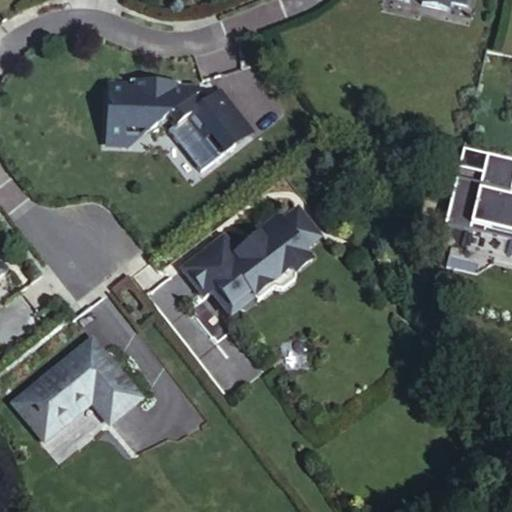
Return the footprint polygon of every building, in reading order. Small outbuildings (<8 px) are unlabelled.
[(191,101),(197,96),(164,94),(164,86),(134,84),(134,92),(106,91),(104,153),(135,154),(135,134),(148,134),(166,120),(173,129),(166,134),(198,176),(247,138),(215,96),(197,110),(191,101)] [(511,163),(486,158),(479,188),(454,182),(444,229),(469,235),(470,230),(511,240),(511,203),(509,203),(511,188),(511,163)] [(209,296),(214,292),(229,312),(248,297),(253,303),(255,306),(272,292),(279,293),(291,284),(292,277),(288,271),(304,258),(300,254),(318,240),(295,211),(277,225),(274,220),(253,236),(255,238),(240,250),(238,248),(229,255),(218,241),(178,272),(201,301),(209,296)] [(253,236),(238,248),(240,250),(255,238),(253,236)] [(304,258),(288,271),(292,277),(308,264),(304,258)] [(214,292),(209,296),(229,322),(253,303),(248,297),(229,312),(214,292)] [(89,346),(81,353),(90,364),(98,358),(89,346)] [(90,364),(81,353),(55,374),(52,373),(40,382),(40,386),(16,406),(44,441),(91,402),(110,424),(123,413),(135,403),(98,358),(90,364)]
